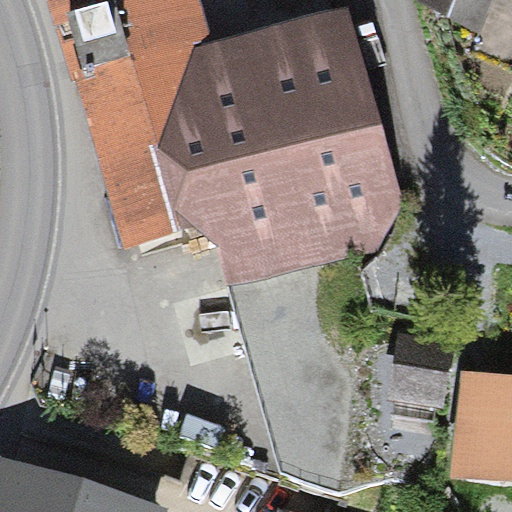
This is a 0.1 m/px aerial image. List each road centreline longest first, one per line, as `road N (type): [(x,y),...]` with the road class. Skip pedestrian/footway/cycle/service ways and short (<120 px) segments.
road 1 (tertiary): [(0,22),(18,82),(24,145),(0,306)]
road 2 (residential): [(397,0),(435,153),(475,187),(511,196)]
